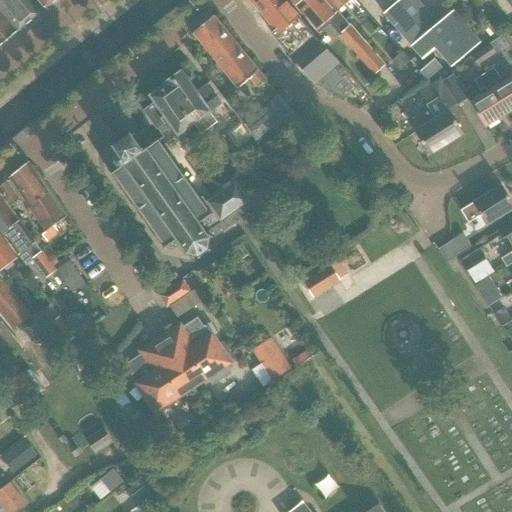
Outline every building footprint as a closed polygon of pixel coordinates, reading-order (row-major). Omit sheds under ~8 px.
[(0,0),(0,10),(19,31),(39,14),(27,0),(0,0)] [(39,0),(46,8),(55,0),(39,0)] [(250,0),(255,6),(276,31),(273,34),(315,84),(316,83),(345,99),(359,87),(340,64),(340,63),(329,50),(328,51),(284,0),(250,0)] [(338,11),(336,13),(323,0),(291,0),(317,32),(318,31),(320,34),(327,28),(328,22),(375,75),(385,66),(338,11)] [(323,0),(336,13),(338,11),(350,0),(323,0)] [(423,59),(436,48),(452,67),(480,43),(453,10),(437,24),(417,0),(399,0),(384,13),(423,59)] [(0,47),(19,31),(0,10),(0,47)] [(258,88),(267,80),(259,71),(215,16),(193,35),(238,89),(251,79),(258,88)] [(489,45),(472,58),(479,66),(496,53),(489,45)] [(428,80),(442,67),(434,59),(421,72),(428,80)] [(500,79),(494,69),(484,76),(507,114),(511,111),(511,77),(498,86),(496,82),(500,79)] [(164,147),(195,124),(203,134),(218,123),(211,113),(183,73),(166,84),(167,86),(152,96),(156,103),(146,111),(164,138),(160,142),(164,147)] [(443,81),(458,104),(469,97),(453,74),(443,81)] [(507,114),(484,76),(476,81),(481,90),(486,88),(489,92),(471,103),(486,127),(507,114)] [(438,77),(417,90),(423,100),(444,87),(438,77)] [(245,125),(255,138),(258,141),(273,128),(282,139),(302,122),(280,96),(245,125)] [(449,111),(448,112),(440,99),(428,106),(436,119),(416,132),(431,155),(463,135),(449,111)] [(170,155),(164,147),(160,142),(161,138),(159,138),(158,140),(152,138),(152,134),(150,135),(150,138),(146,141),(144,139),(143,142),(145,143),(145,148),(143,146),(142,147),(134,136),(135,134),(135,133),(133,134),(131,132),(128,134),(130,136),(118,144),(116,142),(114,144),(116,146),(114,148),(115,149),(117,148),(121,155),(117,158),(117,162),(120,166),(122,166),(114,171),(111,170),(110,173),(113,174),(123,188),(122,189),(123,191),(125,190),(133,202),(132,203),(133,205),(135,204),(143,217),(142,218),(143,220),(145,219),(154,231),(152,232),(154,234),(155,233),(157,235),(155,237),(161,245),(162,244),(165,247),(165,250),(167,249),(167,247),(173,247),(173,250),(175,250),(176,247),(181,247),(182,245),(188,253),(187,255),(189,256),(190,253),(199,255),(199,258),(202,259),(202,254),(208,250),(210,252),(212,249),(209,247),(211,237),(215,238),(242,218),(242,216),(254,207),(251,202),(237,181),(209,202),(205,197),(202,198),(201,197),(200,198),(192,186),(193,185),(192,182),(190,184),(182,172),(183,171),(182,169),(180,170),(172,157),(173,156),(171,154),(170,155)] [(48,241),(60,232),(55,226),(66,217),(30,164),(11,179),(47,231),(43,235),(48,241)] [(7,181),(0,187),(0,191),(11,207),(21,200),(7,181)] [(511,200),(502,186),(474,204),(463,212),(470,223),(481,216),(488,226),(511,210),(511,200)] [(22,222),(0,193),(0,228),(27,265),(35,260),(47,277),(57,270),(22,222)] [(0,234),(0,268),(1,271),(18,258),(0,234)] [(511,234),(507,237),(511,244),(511,252),(502,259),(506,266),(511,262),(511,234)] [(452,243),(440,251),(447,262),(459,254),(452,243)] [(73,265),(58,276),(64,283),(79,273),(73,265)] [(304,283),(313,298),(341,280),(332,266),(304,283)] [(470,273),(476,282),(483,277),(478,269),(470,273)] [(32,314),(31,314),(12,290),(12,289),(0,271),(0,310),(14,329),(23,322),(33,335),(34,334),(43,328),(32,314)] [(177,318),(201,302),(193,291),(191,292),(183,281),(160,296),(167,307),(170,305),(177,318)] [(496,315),(502,324),(510,318),(505,309),(496,315)] [(52,323),(67,343),(76,337),(61,317),(52,323)] [(182,329),(180,326),(161,339),(192,388),(208,378),(213,386),(233,373),(227,365),(230,363),(212,335),(210,336),(207,331),(205,331),(198,320),(182,329)] [(2,322),(0,324),(0,386),(20,374),(9,359),(5,362),(0,355),(0,351),(16,340),(2,322)] [(253,351),(273,381),(292,368),(272,338),(253,351)] [(192,388),(161,339),(142,352),(143,354),(129,364),(136,376),(135,377),(139,383),(139,384),(147,397),(134,405),(133,404),(122,411),(138,436),(150,429),(143,419),(156,411),(157,411),(192,388)] [(62,416),(28,439),(51,474),(85,451),(62,416)] [(86,440),(96,454),(113,442),(103,428),(86,440)] [(0,490),(0,492),(14,511),(25,502),(10,483),(0,490)] [(312,511),(314,511),(304,499),(290,511),(312,511)]
